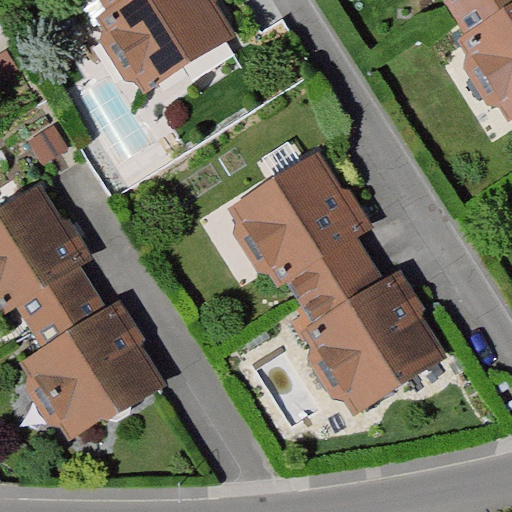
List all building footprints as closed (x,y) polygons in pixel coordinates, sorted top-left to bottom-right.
[(114,0),(116,2),(98,13),(147,92),(245,39),(221,0),(114,0)] [(414,0),(422,12),(435,5),(446,22),(479,0),(414,0)] [(511,0),(479,0),(446,22),(458,41),(443,50),(498,135),(511,125),(511,0)] [(308,164),(217,219),(260,291),(274,283),(288,305),(352,270),(339,249),(354,240),(308,164)] [(29,198),(0,216),(0,320),(5,318),(17,337),(78,302),(62,273),(72,267),(29,198)] [(352,270),(288,305),(306,332),(289,342),(340,427),(435,371),(386,288),(369,298),(352,270)] [(78,302),(17,337),(29,357),(7,370),(56,454),(151,399),(104,319),(92,326),(78,302)]
